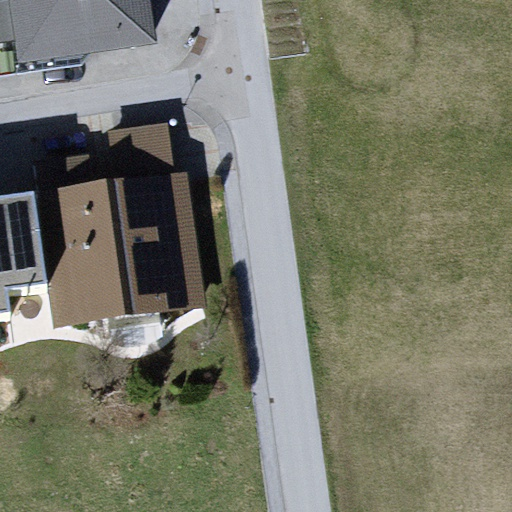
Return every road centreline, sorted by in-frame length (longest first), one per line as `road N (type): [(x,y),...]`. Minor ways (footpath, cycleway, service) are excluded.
road 1 (residential): [(309,511),(249,82)]
road 2 (residential): [(249,82),(0,119)]
